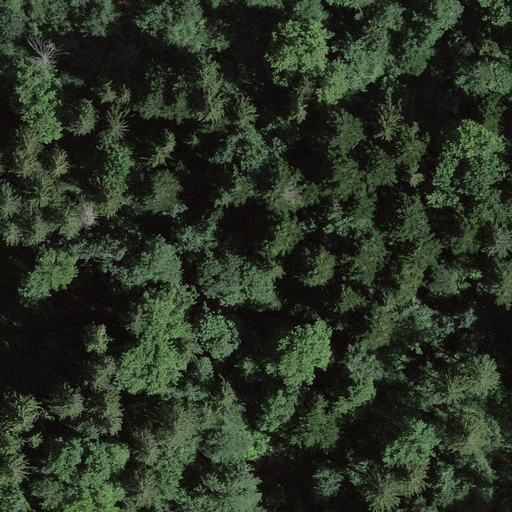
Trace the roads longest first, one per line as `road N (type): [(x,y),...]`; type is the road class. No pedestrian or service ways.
road 1 (track): [(368,413),(288,415),(204,356),(118,191),(0,52)]
road 2 (track): [(313,511),(347,485),(368,413),(426,347),(511,312)]
